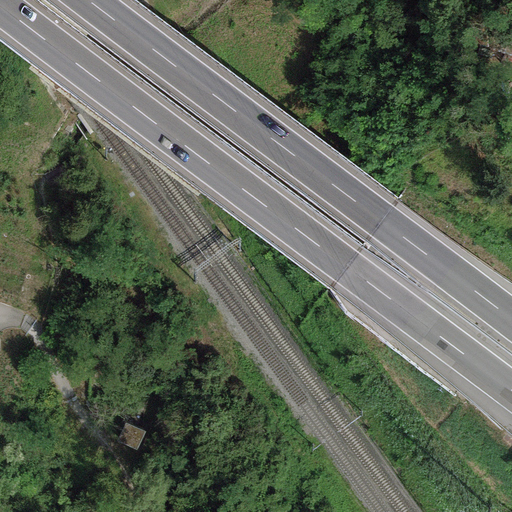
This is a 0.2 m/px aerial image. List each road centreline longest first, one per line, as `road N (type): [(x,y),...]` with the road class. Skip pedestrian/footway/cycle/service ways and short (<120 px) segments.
road 1 (motorway): [(0,6),(511,392)]
road 2 (motorway): [(511,319),(85,0)]
